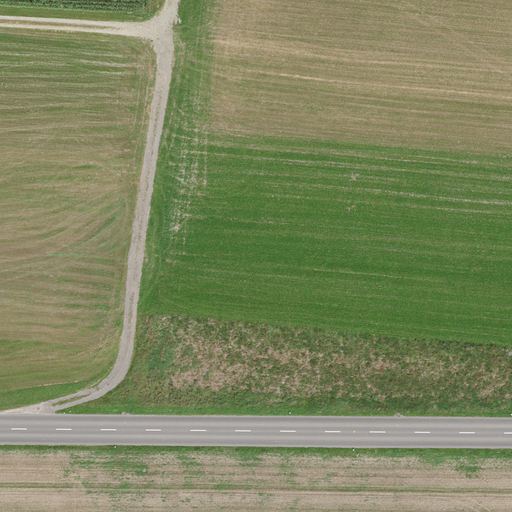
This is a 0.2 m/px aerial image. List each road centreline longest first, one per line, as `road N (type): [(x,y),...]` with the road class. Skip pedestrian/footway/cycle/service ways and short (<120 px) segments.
road 1 (track): [(0,428),(94,398),(123,374),(174,0)]
road 2 (tertiary): [(0,433),(511,437)]
road 3 (track): [(0,23),(166,32)]
